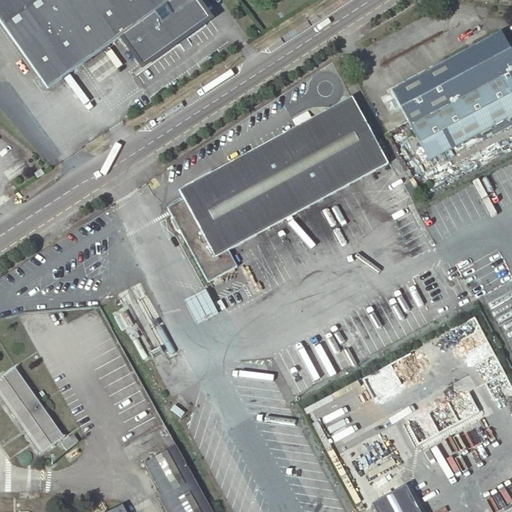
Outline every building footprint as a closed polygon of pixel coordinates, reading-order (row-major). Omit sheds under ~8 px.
[(0,0),(0,22),(49,89),(122,36),(172,0),(0,0)] [(209,18),(196,0),(172,0),(122,36),(143,65),(209,18)] [(511,47),(504,32),(393,90),(431,161),(511,118),(511,47)] [(352,98),(230,164),(266,232),(388,165),(352,98)] [(266,232),(230,164),(179,192),(183,201),(215,259),(228,252),(266,232)] [(215,259),(183,201),(167,209),(208,283),(237,268),(228,252),(215,259)] [(186,303),(197,325),(219,315),(208,292),(186,303)] [(17,367),(0,379),(0,393),(41,454),(66,436),(17,367)] [(212,511),(167,429),(160,433),(171,452),(146,465),(171,511),(212,511)] [(421,511),(406,483),(371,501),(377,511),(421,511)]
